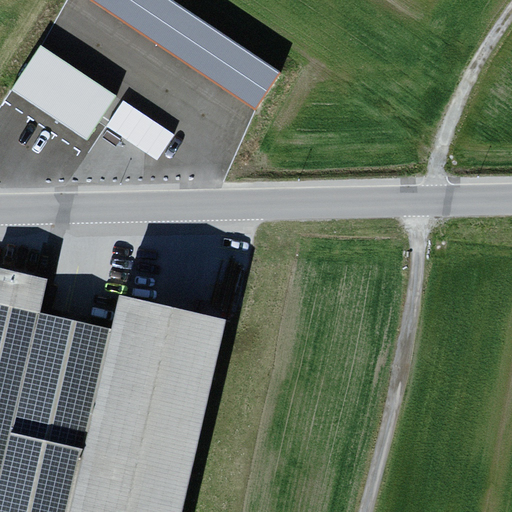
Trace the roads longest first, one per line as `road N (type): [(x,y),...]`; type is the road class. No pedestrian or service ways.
road 1 (track): [(511,15),(464,100),(364,511)]
road 2 (unclassified): [(511,203),(0,217)]
